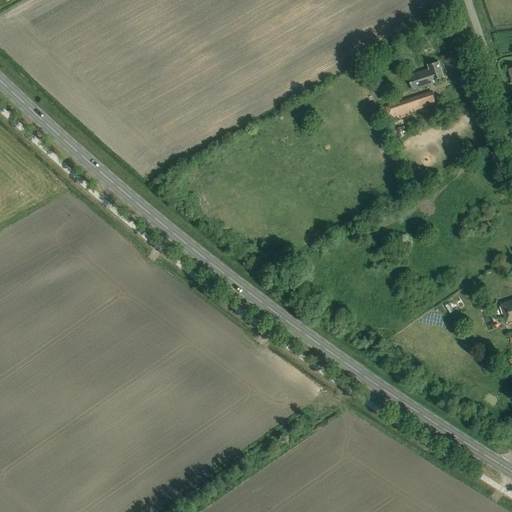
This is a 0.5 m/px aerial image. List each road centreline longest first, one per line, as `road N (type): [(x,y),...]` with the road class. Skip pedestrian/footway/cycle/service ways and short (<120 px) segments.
road 1 (primary): [(507,467),(249,295),(0,79)]
road 2 (unclassified): [(511,134),(465,0)]
